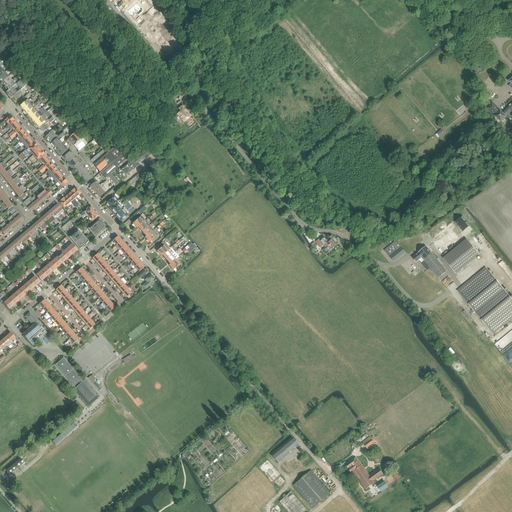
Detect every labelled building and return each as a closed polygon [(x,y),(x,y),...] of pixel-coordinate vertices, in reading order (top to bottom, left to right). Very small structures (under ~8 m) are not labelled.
[(136,2),(128,10),(133,16),(136,14),(137,15),(141,10),(142,8),(136,2)] [(155,10),(152,12),(158,19),(161,16),(155,10)] [(231,56),(226,59),(231,67),(236,64),(231,56)] [(0,80),(2,83),(9,77),(5,73),(0,76),(0,80)] [(5,87),(12,81),(9,77),(2,83),(5,87)] [(21,80),(16,84),(21,90),(25,86),(21,80)] [(12,87),(15,85),(12,81),(5,87),(8,90),(5,93),(12,87)] [(10,99),(12,97),(15,100),(22,94),(19,91),(17,93),(12,87),(15,85),(12,87),(5,93),(10,99)] [(179,95),(176,90),(169,95),(173,100),(179,95)] [(36,104),(34,105),(33,103),(31,105),(27,100),(19,106),(26,114),(34,108),(37,105),(40,103),(38,101),(35,104),(36,104)] [(501,111),(496,106),(492,102),(486,108),(495,117),(496,117),(501,112),(501,111)] [(511,111),(511,102),(502,113),(505,117),(506,117),(511,112),(511,111)] [(68,109),(65,106),(59,110),(62,114),(68,109)] [(183,122),(190,116),(181,106),(178,109),(180,111),(176,114),(183,122)] [(33,123),(47,111),(43,107),(37,112),(29,118),(33,123)] [(29,118),(37,112),(34,108),(26,114),(29,118)] [(38,128),(49,119),(46,116),(49,113),(47,111),(33,123),(38,128)] [(505,117),(502,113),(501,112),(496,117),(500,121),(505,117)] [(79,116),(85,123),(89,119),(84,113),(79,116)] [(58,117),(55,114),(49,119),(38,128),(38,130),(40,132),(41,132),(42,133),(45,131),(49,128),(51,125),(50,124),(58,117)] [(14,120),(10,116),(1,123),(3,125),(6,123),(8,125),(13,121),(14,120)] [(12,129),(17,124),(13,121),(8,125),(3,129),(5,131),(10,127),(12,129)] [(84,127),(89,133),(94,128),(89,123),(84,127)] [(9,137),(20,128),(17,124),(12,129),(13,131),(8,135),(9,137)] [(18,136),(23,132),(20,128),(9,137),(11,139),(16,134),(18,136)] [(445,133),(442,130),(442,129),(437,133),(437,134),(436,135),(438,138),(440,137),(445,133)] [(49,141),(56,136),(51,131),(47,134),(48,134),(45,137),(49,141)] [(57,137),(58,139),(64,134),(62,131),(56,136),(49,141),(50,143),(57,137)] [(83,138),(77,131),(68,139),(74,145),(82,138),(83,138)] [(16,145),(27,136),(23,132),(18,136),(20,138),(15,143),(16,145)] [(25,144),(30,140),(27,136),(16,145),(18,147),(23,142),(25,144)] [(58,139),(57,137),(50,143),(55,149),(62,143),(58,139)] [(86,141),(83,144),(82,142),(85,141),(82,138),(74,145),(74,146),(79,151),(78,152),(79,153),(86,147),(85,146),(88,144),(86,141)] [(74,146),(74,145),(68,139),(66,141),(72,147),(74,146)] [(34,142),(34,143),(33,143),(30,140),(25,144),(26,146),(21,151),(23,153),(35,143),(34,142)] [(31,154),(38,148),(35,143),(23,153),(20,155),(19,156),(23,161),(26,158),(25,157),(27,156),(28,157),(31,154)] [(62,143),(55,149),(60,154),(61,154),(67,149),(62,143)] [(113,162),(123,153),(115,144),(106,153),(101,157),(104,161),(96,167),(100,172),(108,166),(113,162)] [(83,158),(86,155),(84,153),(88,149),(86,147),(79,153),(83,158)] [(32,162),(36,158),(42,152),(40,149),(32,155),(29,158),(32,162)] [(129,174),(140,165),(139,164),(145,159),(146,160),(151,155),(146,149),(124,168),(129,174)] [(101,157),(106,153),(103,150),(98,154),(91,160),(88,163),(92,168),(94,165),(96,167),(104,161),(101,157)] [(68,162),(75,156),(70,151),(63,157),(68,162)] [(43,155),(44,154),(42,152),(36,158),(37,160),(33,164),(34,165),(39,161),(41,163),(46,159),(43,155)] [(123,153),(113,162),(108,166),(100,172),(100,173),(99,174),(104,180),(105,179),(119,167),(129,159),(123,153)] [(72,168),(79,161),(75,156),(68,162),(67,164),(71,168),(72,168)] [(39,171),(49,162),(46,159),(41,163),(43,165),(38,169),(39,171)] [(76,173),(84,166),(79,161),(72,168),(76,173)] [(48,171),(53,166),(49,162),(39,171),(41,173),(46,169),(48,171)] [(46,179),(56,170),(53,166),(48,171),(49,173),(44,177),(46,179)] [(81,178),(88,172),(84,166),(76,173),(81,178)] [(117,176),(121,181),(126,177),(119,167),(105,179),(107,181),(108,183),(117,176)] [(4,178),(11,172),(9,169),(6,172),(5,170),(0,174),(4,178)] [(54,178),(59,174),(56,170),(46,179),(47,181),(52,176),(54,178)] [(7,182),(11,178),(10,177),(13,174),(11,172),(4,178),(7,182)] [(85,183),(92,177),(88,172),(81,178),(85,183)] [(52,187),(57,182),(63,177),(62,177),(59,174),(54,178),(56,180),(51,185),(52,187)] [(138,175),(126,185),(128,187),(140,178),(138,175)] [(10,186),(18,180),(16,177),(12,180),(11,178),(7,182),(10,186)] [(58,189),(67,182),(63,177),(57,182),(60,185),(56,188),(58,189)] [(188,186),(192,183),(188,177),(183,180),(188,186)] [(13,190),(17,186),(16,185),(19,182),(18,180),(10,186),(13,190)] [(94,194),(101,188),(95,181),(89,187),(94,194)] [(16,194),(24,188),(22,185),(18,188),(17,186),(13,190),(16,194)] [(98,198),(107,190),(103,186),(101,188),(94,194),(98,198)] [(24,188),(16,194),(19,198),(23,194),(22,193),(26,190),(24,188)] [(82,198),(83,197),(84,196),(76,188),(75,189),(74,189),(72,191),(77,197),(79,195),(82,198)] [(46,192),(45,192),(45,190),(41,194),(45,199),(49,196),(46,193),(46,192)] [(74,199),(77,197),(72,191),(71,191),(72,192),(68,195),(77,206),(79,204),(74,199)] [(37,206),(31,198),(28,194),(21,200),(30,212),(37,206)] [(41,202),(45,199),(41,194),(37,197),(38,198),(41,202)] [(75,207),(77,206),(68,195),(64,198),(63,198),(69,204),(71,202),(75,207)] [(41,202),(38,198),(36,199),(34,196),(31,198),(37,206),(41,202)] [(109,208),(118,200),(115,196),(112,198),(111,198),(110,199),(110,200),(105,204),(106,204),(106,205),(107,206),(109,208)] [(9,202),(9,201),(6,198),(2,201),(3,203),(0,204),(0,206),(1,208),(9,202)] [(66,206),(69,204),(63,198),(61,201),(59,203),(67,211),(69,209),(66,206)] [(120,221),(122,220),(134,210),(125,200),(121,203),(118,200),(109,208),(120,221)] [(8,209),(12,206),(9,202),(1,208),(3,210),(7,208),(8,209)] [(60,209),(62,208),(58,204),(54,207),(61,215),(63,213),(60,209)] [(12,215),(14,214),(17,211),(12,206),(8,209),(7,210),(10,213),(10,212),(12,215)] [(88,217),(94,211),(93,210),(94,209),(93,208),(92,208),(90,206),(80,214),(82,216),(84,214),(85,214),(84,215),(86,216),(87,216),(88,217)] [(58,217),(61,215),(54,207),(50,211),(54,215),(55,214),(58,217)] [(19,221),(20,220),(22,218),(17,211),(14,214),(19,221)] [(53,216),(54,215),(50,211),(46,214),(53,221),(55,219),(53,216)] [(92,221),(93,220),(98,216),(96,214),(96,212),(95,212),(94,211),(88,217),(92,221)] [(15,224),(19,221),(14,214),(12,215),(10,218),(15,224)] [(50,223),(53,221),(46,214),(43,217),(47,222),(48,220),(50,223)] [(160,225),(163,222),(167,219),(164,216),(160,220),(161,220),(158,223),(160,225)] [(45,223),(47,222),(43,217),(39,220),(45,228),(48,226),(45,223)] [(11,228),(15,224),(10,218),(7,220),(8,220),(9,222),(8,224),(11,228)] [(102,223),(103,222),(100,218),(93,224),(88,228),(88,229),(95,238),(107,227),(104,224),(103,225),(102,223)] [(142,222),(141,220),(139,218),(132,223),(136,228),(142,222)] [(463,232),(469,227),(462,218),(455,223),(463,232)] [(43,230),(45,228),(39,220),(35,224),(39,228),(40,227),(43,230)] [(11,228),(8,224),(6,225),(4,221),(1,224),(7,231),(11,228)] [(143,232),(150,225),(146,221),(139,227),(143,232)] [(38,229),(39,228),(35,224),(34,224),(30,228),(37,235),(39,233),(37,230),(38,229)] [(146,237),(152,232),(154,230),(150,225),(143,232),(147,236),(145,237),(146,237)] [(34,237),(37,235),(30,228),(26,231),(30,236),(31,235),(34,237)] [(85,245),(89,242),(78,230),(69,237),(80,249),(83,246),(82,245),(84,244),(85,245)] [(29,237),(30,236),(26,231),(22,235),(29,242),(31,240),(29,237)] [(154,242),(159,238),(157,236),(156,237),(152,232),(146,237),(150,242),(152,240),(154,242)] [(27,244),(29,242),(22,235),(19,238),(23,242),(24,241),(27,244)] [(322,247),(324,245),(328,251),(337,243),(331,236),(328,239),(328,240),(326,241),(324,238),(320,241),(319,239),(316,242),(320,247),(321,246),(322,247)] [(117,245),(122,241),(118,237),(113,241),(117,245)] [(21,243),(23,242),(19,238),(15,241),(21,249),(24,246),(21,243)] [(443,258),(456,274),(479,255),(467,239),(443,258)] [(19,251),(21,249),(15,241),(11,244),(15,249),(16,248),(19,251)] [(121,249),(126,245),(122,241),(117,245),(121,249)] [(394,262),(406,253),(396,241),(385,250),(394,262)] [(166,244),(164,242),(158,247),(160,249),(158,251),(162,256),(163,255),(168,250),(170,248),(166,244)] [(193,245),(193,244),(191,243),(185,248),(182,251),(184,253),(193,245)] [(200,251),(197,246),(194,243),(193,244),(193,245),(184,253),(185,254),(188,252),(189,253),(194,249),(198,253),(200,251)] [(14,250),(15,249),(11,244),(7,248),(14,255),(16,253),(14,250)] [(73,254),(78,250),(73,244),(68,249),(73,254)] [(124,254),(129,250),(126,245),(121,249),(124,254)] [(439,278),(446,271),(426,247),(412,258),(416,262),(422,258),(439,278)] [(11,257),(14,255),(7,248),(4,251),(7,255),(9,254),(11,257)] [(67,259),(73,254),(68,249),(62,253),(67,259)] [(128,258),(133,254),(129,250),(124,254),(128,258)] [(167,260),(172,255),(168,250),(163,255),(167,260)] [(6,257),(7,255),(4,251),(0,254),(6,262),(9,260),(6,257)] [(62,263),(67,259),(62,253),(57,258),(62,263)] [(101,255),(100,256),(98,254),(93,258),(97,262),(102,258),(103,257),(101,255)] [(132,262),(137,258),(133,254),(128,258),(132,262)] [(171,264),(176,259),(172,255),(167,260),(171,264)] [(57,268),(62,263),(57,258),(52,262),(57,268)] [(101,267),(105,263),(102,258),(97,262),(101,267)] [(136,267),(140,263),(137,258),(132,262),(136,267)] [(171,264),(170,265),(174,270),(175,269),(177,271),(180,268),(178,266),(180,264),(176,259),(171,264)] [(52,272),(57,268),(52,262),(47,266),(52,272)] [(104,271),(109,267),(105,263),(101,267),(104,271)] [(144,267),(140,263),(136,267),(140,271),(144,267)] [(47,277),(52,272),(47,266),(42,271),(47,277)] [(113,268),(111,269),(109,267),(104,271),(108,275),(113,271),(114,270),(113,268)] [(80,277),(85,273),(81,268),(76,272),(80,277)] [(493,334),(511,319),(511,299),(486,268),(458,291),(471,307),(493,334)] [(42,281),(47,277),(42,271),(37,275),(42,281)] [(116,272),(115,274),(113,271),(108,275),(112,280),(117,276),(118,274),(116,272)] [(84,281),(89,277),(85,273),(80,277),(84,281)] [(153,280),(155,278),(152,274),(145,280),(147,282),(143,286),(146,289),(150,285),(155,282),(153,280)] [(35,287),(40,283),(41,282),(35,276),(30,281),(35,287)] [(120,277),(119,278),(117,276),(112,280),(116,284),(120,280),(122,279),(120,277)] [(88,285),(93,281),(89,277),(84,281),(88,285)] [(124,281),(122,283),(120,280),(116,284),(120,289),(124,285),(126,283),(124,281)] [(30,291),(35,287),(30,281),(25,285),(30,291)] [(91,290),(96,286),(93,281),(88,285),(91,290)] [(25,295),(30,291),(25,285),(20,290),(25,295)] [(128,286),(126,287),(124,285),(120,289),(123,293),(128,289),(130,288),(128,286)] [(60,294),(65,290),(61,286),(56,290),(60,294)] [(95,294),(100,290),(96,286),(91,290),(95,294)] [(128,289),(123,293),(127,297),(132,293),(128,289)] [(20,300),(25,295),(20,290),(15,294),(20,300)] [(69,291),(67,292),(65,290),(60,294),(64,299),(69,295),(71,293),(69,291)] [(99,298),(104,294),(100,290),(95,294),(99,298)] [(15,304),(20,300),(15,294),(10,298),(15,304)] [(103,303),(108,298),(104,294),(99,298),(103,303)] [(68,303),(73,299),(69,295),(64,299),(68,303)] [(10,309),(15,304),(10,298),(5,303),(10,309)] [(106,307),(111,303),(108,298),(103,303),(106,307)] [(71,307),(76,303),(73,299),(68,303),(71,307)] [(44,308),(49,304),(45,300),(40,304),(44,308)] [(75,312),(80,308),(76,303),(71,307),(75,312)] [(110,312),(115,307),(111,303),(106,307),(110,312)] [(47,313),(52,309),(49,304),(44,308),(47,313)] [(79,316),(84,312),(80,308),(75,312),(79,316)] [(51,317),(56,313),(52,309),(47,313),(51,317)] [(82,320),(87,316),(84,312),(79,316),(82,320)] [(33,325),(37,321),(30,313),(25,316),(27,319),(26,319),(27,321),(28,320),(33,325)] [(55,321),(60,317),(56,313),(51,317),(49,319),(51,321),(53,319),(55,321)] [(86,324),(91,320),(92,319),(89,315),(87,316),(82,320),(86,324)] [(59,326),(64,322),(60,317),(55,321),(59,326)] [(95,325),(91,320),(86,324),(90,329),(95,325)] [(23,334),(32,346),(47,333),(42,327),(37,321),(33,325),(28,329),(23,334)] [(62,330),(67,326),(64,322),(59,326),(62,330)] [(66,334),(71,330),(67,326),(62,330),(66,334)] [(70,339),(75,335),(71,330),(66,334),(70,339)] [(11,342),(15,338),(16,338),(11,333),(7,337),(11,342)] [(75,335),(70,339),(74,343),(79,339),(75,335)] [(7,345),(11,342),(7,337),(2,340),(7,345)] [(124,362),(124,364),(136,356),(135,355),(132,357),(131,355),(122,360),(124,362)] [(83,381),(82,380),(82,379),(66,360),(64,357),(55,365),(57,367),(74,386),(77,384),(78,385),(73,390),(88,407),(99,397),(94,392),(95,390),(85,379),(84,380),(83,381)] [(88,378),(98,389),(100,387),(94,380),(96,379),(92,375),(88,378)] [(76,427),(73,424),(53,442),(55,445),(76,427)] [(278,463),(299,445),(292,437),(271,455),(278,463)] [(372,444),(374,443),(370,437),(363,442),(367,448),(367,449),(373,445),(372,444)] [(10,474),(24,462),(21,458),(6,470),(10,474)] [(373,481),(383,474),(380,469),(369,476),(356,458),(346,465),(351,473),(354,471),(367,489),(375,483),(373,481)] [(330,494),(328,491),(310,471),(293,485),(313,508),(330,494)] [(329,491),(333,487),(334,486),(321,471),(315,476),(329,491)] [(396,482),(401,478),(395,471),(391,474),(396,482)] [(382,492),(388,487),(385,482),(378,486),(382,492)] [(279,502),(280,503),(287,511),(308,511),(291,492),(279,502)]
